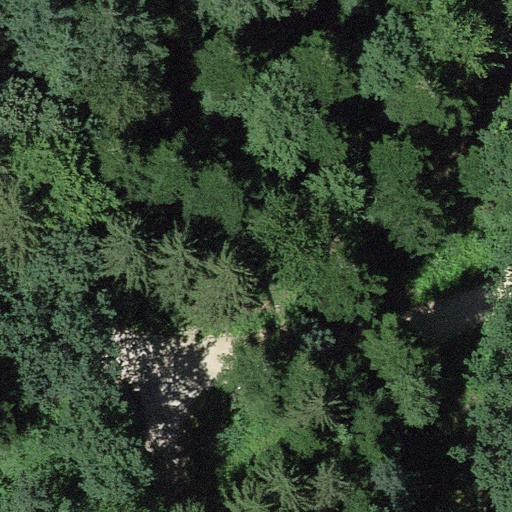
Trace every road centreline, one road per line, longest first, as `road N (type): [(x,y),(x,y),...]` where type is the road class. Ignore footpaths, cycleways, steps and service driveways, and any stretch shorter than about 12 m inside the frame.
road 1 (track): [(511,291),(494,306),(360,346),(177,353),(0,307)]
road 2 (track): [(177,353),(158,511)]
